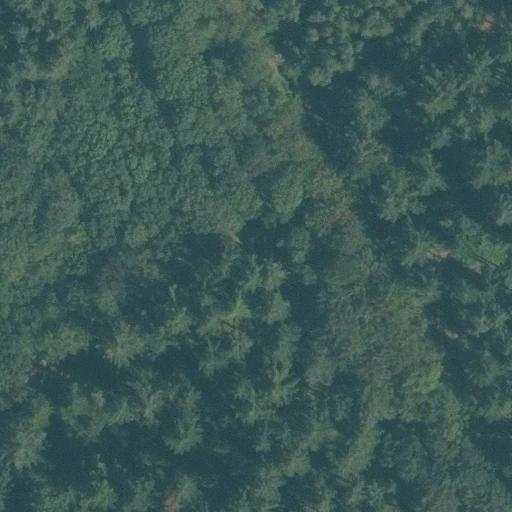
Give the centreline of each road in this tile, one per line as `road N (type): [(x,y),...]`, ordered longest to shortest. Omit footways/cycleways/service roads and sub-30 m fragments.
road 1 (unknown): [(327,148),(0,383)]
road 2 (unknown): [(327,148),(511,492)]
road 3 (track): [(245,0),(327,148)]
